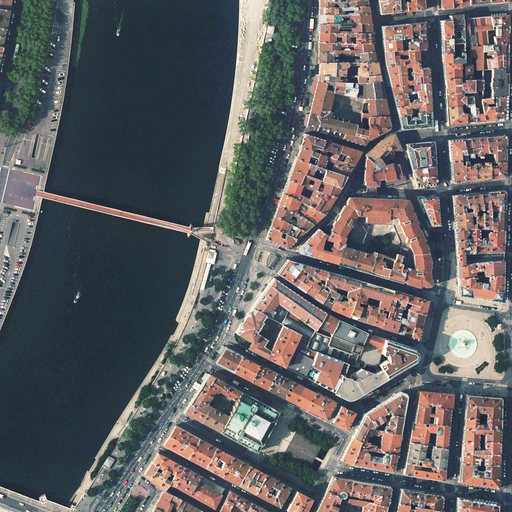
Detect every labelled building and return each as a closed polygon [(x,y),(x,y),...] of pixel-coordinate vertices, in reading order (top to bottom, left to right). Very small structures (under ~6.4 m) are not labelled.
[(0,0),(0,8),(9,11),(10,0),(0,0)] [(257,21),(258,0),(249,0),(248,21),(257,21)] [(399,12),(397,0),(377,0),(378,4),(379,14),(389,13),(399,12)] [(406,11),(405,0),(397,0),(399,12),(403,12),(406,11)] [(414,11),(413,0),(405,0),(406,11),(410,11),(414,11)] [(413,0),(414,11),(418,10),(424,10),(423,2),(422,0),(413,0)] [(450,0),(437,0),(438,9),(446,9),(452,8),(450,0)] [(461,7),(460,0),(450,0),(452,8),(457,8),(461,8),(461,7)] [(368,10),(368,7),(361,7),(337,7),(333,7),(318,7),(318,9),(318,15),(319,15),(339,15),(369,14),(368,10)] [(0,27),(6,29),(9,11),(0,8),(0,27)] [(370,23),(369,19),(369,14),(339,15),(319,15),(319,24),(370,23)] [(470,50),(469,46),(467,18),(467,14),(464,14),(461,15),(462,24),(463,47),(463,50),(470,50)] [(491,30),(507,29),(508,21),(508,14),(490,16),(491,30)] [(455,15),(449,16),(449,19),(451,38),(451,44),(453,44),(453,49),(459,49),(459,53),(462,53),(463,52),(463,50),(463,47),(462,24),(461,15),(455,15)] [(486,35),(485,30),(491,30),(490,16),(480,17),(471,18),(467,18),(469,46),(470,50),(471,76),(473,76),(473,80),(481,80),(482,70),(482,57),(482,45),(487,45),(486,35)] [(451,38),(449,19),(439,20),(439,30),(440,39),(451,38)] [(427,49),(426,37),(425,28),(424,22),(416,23),(409,23),(408,42),(400,43),(400,50),(427,49)] [(352,33),(372,34),(371,28),(370,23),(319,24),(318,24),(318,32),(321,32),(327,33),(341,33),(349,33),(352,33)] [(398,24),(381,26),(382,33),(382,41),(400,39),(399,38),(401,37),(403,38),(400,39),(400,43),(408,42),(409,23),(398,24)] [(507,29),(491,30),(492,34),(493,44),(507,43),(507,35),(507,29)] [(341,33),(327,33),(321,32),(318,32),(318,43),(318,42),(347,43),(348,37),(351,37),(352,33),(349,33),(341,33)] [(372,34),(352,33),(351,37),(354,37),(354,41),(353,41),(352,40),(351,40),(351,43),(372,43),(373,43),(372,37),(372,34)] [(440,39),(441,53),(452,53),(451,44),(451,38),(440,39)] [(384,51),(394,50),(400,50),(400,43),(400,39),(382,41),(383,46),(384,51)] [(329,53),(337,52),(353,52),(373,51),(372,47),(372,43),(351,43),(347,43),(318,42),(319,52),(329,53)] [(491,56),(507,53),(507,48),(507,43),(493,44),(487,45),(482,45),(482,57),(489,56),(491,56)] [(418,61),(418,57),(418,54),(419,55),(427,55),(427,52),(427,49),(400,50),(394,50),(384,51),(384,58),(385,66),(405,64),(418,61)] [(470,50),(463,50),(463,52),(462,53),(463,77),(464,77),(464,80),(471,80),(471,76),(470,50)] [(353,52),(337,52),(337,56),(359,56),(359,57),(359,59),(337,59),(337,63),(358,63),(374,61),(373,57),(373,56),(373,51),(353,52)] [(319,52),(318,52),(318,58),(318,63),(319,63),(337,63),(337,59),(333,59),(333,58),(333,56),(337,56),(337,52),(329,53),(319,52)] [(463,77),(462,53),(459,53),(459,57),(452,57),(452,53),(441,53),(442,63),(443,79),(463,77)] [(489,56),(482,57),(482,70),(503,68),(503,74),(507,73),(507,62),(507,53),(491,56),(491,58),(490,58),(489,56)] [(427,62),(427,57),(418,57),(418,61),(419,61),(420,67),(423,66),(423,67),(428,67),(427,62)] [(319,75),(338,75),(341,75),(341,71),(341,66),(342,66),(343,66),(344,65),(344,64),(359,64),(359,66),(357,68),(357,75),(354,75),(354,76),(356,76),(379,75),(378,69),(378,68),(376,61),(375,61),(374,61),(358,63),(337,63),(319,63),(319,75)] [(429,83),(428,73),(428,67),(423,67),(419,68),(418,61),(405,64),(385,66),(388,77),(390,86),(419,83),(429,83)] [(503,68),(482,70),(481,80),(481,99),(491,98),(506,96),(506,83),(507,73),(503,74),(503,68)] [(319,75),(317,74),(317,80),(336,82),(346,83),(346,80),(345,78),(341,78),(340,80),(338,79),(338,75),(319,75)] [(379,75),(356,76),(356,78),(356,83),(380,80),(379,77),(379,75)] [(463,77),(443,79),(444,86),(444,94),(461,92),(461,88),(465,88),(465,84),(464,82),(464,80),(464,77),(463,77)] [(336,82),(317,80),(309,114),(319,116),(329,118),(330,115),(331,113),(328,112),(333,92),(353,97),(355,89),(356,86),(356,83),(354,83),(353,86),(351,86),(351,83),(346,83),(336,82)] [(380,80),(356,83),(356,86),(361,85),(362,85),(361,92),(357,91),(358,89),(355,89),(353,97),(364,99),(384,98),(381,87),(380,80)] [(471,80),(464,80),(464,82),(465,84),(465,88),(465,92),(465,93),(472,92),(473,80),(471,80)] [(483,122),(480,102),(481,99),(481,80),(473,80),(472,92),(472,94),(471,96),(472,100),(473,114),(474,123),(478,123),(483,122)] [(419,83),(390,86),(391,91),(392,95),(419,91),(419,83)] [(430,91),(429,83),(419,83),(419,91),(423,90),(425,102),(430,101),(430,91)] [(419,91),(392,95),(394,101),(395,107),(425,102),(423,90),(419,91)] [(461,92),(444,94),(445,100),(445,102),(445,108),(459,107),(459,104),(459,103),(460,102),(461,103),(461,107),(464,106),(464,96),(461,96),(461,92)] [(464,96),(464,106),(465,124),(469,123),(474,123),(473,114),(472,100),(471,96),(464,96)] [(506,107),(506,96),(491,98),(494,121),(506,120),(506,107)] [(384,98),(364,99),(363,102),(369,102),(368,113),(361,113),(361,117),(388,116),(386,106),(384,98)] [(494,121),(491,98),(481,99),(480,102),(483,122),(488,122),(494,121)] [(416,113),(431,111),(431,105),(430,101),(425,102),(395,107),(396,112),(397,116),(409,114),(416,113)] [(459,107),(445,108),(446,117),(446,125),(465,124),(464,106),(461,107),(462,110),(459,110),(459,108),(460,108),(460,107),(459,107)] [(416,113),(417,121),(415,121),(415,128),(432,127),(431,117),(431,111),(416,113)] [(316,131),(319,116),(309,114),(306,127),(316,131)] [(413,128),(412,121),(410,122),(409,114),(397,116),(399,122),(401,130),(413,128)] [(360,122),(330,115),(329,118),(319,116),(316,131),(342,139),(345,133),(359,137),(362,122),(360,122)] [(389,129),(389,127),(390,125),(389,121),(388,116),(361,117),(360,119),(360,122),(362,122),(359,137),(369,139),(389,129)] [(324,140),(303,133),(299,145),(295,158),(321,168),(324,169),(346,176),(350,169),(352,165),(334,159),(328,158),(324,157),(318,155),(314,153),(315,149),(320,151),(324,140)] [(342,139),(364,146),(369,139),(359,137),(345,133),(342,139)] [(365,155),(378,168),(383,165),(383,164),(380,159),(384,155),(387,153),(387,151),(390,149),(394,150),(401,150),(393,134),(381,140),(364,155),(365,155)] [(505,135),(484,137),(487,149),(488,153),(493,153),(493,157),(491,157),(491,155),(488,156),(488,157),(488,162),(505,161),(505,147),(505,135)] [(472,138),(468,138),(470,148),(471,154),(472,154),(473,162),(473,164),(479,163),(480,163),(482,163),(483,163),(483,158),(480,158),(480,156),(477,156),(477,155),(476,155),(476,153),(478,152),(475,137),(472,138)] [(488,162),(488,157),(488,156),(488,153),(481,153),(481,151),(479,151),(477,137),(475,137),(478,152),(476,153),(476,155),(477,155),(477,156),(480,156),(481,156),(483,158),(483,163),(488,162)] [(477,137),(479,151),(481,151),(481,153),(488,153),(487,149),(484,137),(477,137)] [(473,162),(472,154),(471,154),(470,148),(468,138),(465,138),(461,139),(464,154),(463,154),(463,160),(463,161),(466,161),(466,163),(473,162)] [(448,151),(449,161),(463,160),(463,154),(464,154),(461,139),(447,140),(448,151)] [(331,142),(324,140),(320,151),(319,152),(318,153),(318,155),(324,157),(325,154),(324,154),(325,151),(331,153),(330,156),(328,155),(328,158),(334,159),(342,146),(331,142)] [(418,143),(404,144),(406,151),(408,159),(418,158),(418,155),(423,155),(423,157),(434,156),(434,153),(433,141),(418,143)] [(342,146),(334,159),(352,165),(360,152),(353,149),(342,146)] [(365,156),(378,168),(365,155),(365,156)] [(376,185),(377,185),(377,179),(383,178),(384,180),(395,178),(395,177),(400,175),(399,172),(398,167),(397,164),(393,165),(392,163),(386,164),(384,165),(383,165),(378,168),(365,156),(364,170),(363,181),(364,181),(364,185),(366,185),(376,185)] [(418,158),(408,159),(410,165),(411,169),(435,165),(434,157),(434,156),(423,157),(424,160),(418,160),(418,158)] [(340,188),(345,178),(346,176),(324,169),(321,168),(295,158),(291,169),(340,188)] [(464,182),(463,161),(463,160),(449,161),(450,172),(450,183),(464,182)] [(474,181),(473,164),(473,162),(466,163),(466,161),(463,161),(464,182),(466,182),(474,181)] [(505,161),(488,162),(489,179),(505,178),(505,169),(505,161)] [(479,163),(473,164),(474,181),(482,180),(489,179),(488,162),(483,163),(483,165),(478,166),(479,163)] [(424,177),(436,175),(435,167),(435,165),(411,169),(412,173),(413,177),(424,176),(424,177)] [(291,169),(287,179),(314,189),(335,197),(340,188),(291,169)] [(357,189),(366,190),(366,185),(364,185),(364,181),(363,181),(364,170),(358,170),(357,189)] [(416,187),(436,185),(436,177),(436,175),(424,177),(424,176),(413,177),(414,182),(416,187)] [(314,189),(287,179),(283,189),(282,193),(304,205),(310,194),(304,191),(305,191),(305,190),(311,193),(314,189)] [(363,223),(393,225),(399,243),(396,253),(397,254),(402,255),(402,256),(399,263),(406,265),(402,282),(401,282),(418,287),(428,286),(430,284),(429,266),(428,253),(418,227),(411,210),(407,200),(375,198),(376,185),(366,185),(366,190),(365,198),(349,197),(341,209),(334,221),(335,222),(334,223),(333,225),(330,231),(345,236),(361,243),(366,232),(362,227),(361,226),(353,220),(354,218),(363,223)] [(310,194),(304,205),(323,215),(329,206),(335,197),(314,189),(311,193),(310,194)] [(504,190),(487,192),(489,209),(504,210),(504,199),(504,190)] [(472,193),(464,194),(468,211),(469,211),(469,210),(470,210),(469,209),(471,209),(471,211),(473,211),(474,211),(474,228),(483,228),(482,216),(477,216),(477,213),(481,213),(479,192),(472,193)] [(483,228),(490,229),(489,209),(487,192),(483,192),(479,192),(481,213),(482,216),(483,228)] [(304,205),(282,193),(280,199),(278,206),(313,224),(316,221),(323,215),(304,205)] [(468,211),(464,194),(451,195),(452,205),(453,213),(468,212),(468,211)] [(438,209),(437,196),(419,198),(425,211),(430,226),(439,225),(439,221),(438,209)] [(274,216),(305,232),(313,224),(278,206),(275,214),(274,216)] [(504,219),(504,210),(489,209),(490,229),(504,229),(504,219)] [(473,211),(471,211),(469,211),(468,211),(468,212),(453,213),(453,221),(453,223),(454,229),(465,228),(474,228),(474,211),(473,211)] [(285,233),(296,239),(297,240),(301,235),(305,232),(274,216),(272,221),(270,226),(282,232),(285,233)] [(282,232),(270,226),(265,239),(276,244),(287,249),(296,239),(285,233),(283,238),(280,236),(282,232)] [(299,253),(336,264),(344,236),(330,231),(327,236),(318,228),(313,233),(298,248),(299,253)] [(454,239),(455,248),(461,247),(467,246),(467,238),(464,238),(464,234),(466,234),(465,228),(454,229),(454,239)] [(474,228),(465,228),(466,234),(469,234),(469,238),(467,238),(467,246),(473,245),(494,244),(494,245),(503,244),(503,236),(504,229),(490,229),(483,228),(474,228)] [(344,236),(336,264),(345,266),(353,268),(359,243),(344,236)] [(361,271),(369,273),(375,252),(366,249),(367,246),(359,243),(353,268),(361,271)] [(494,244),(473,245),(474,254),(463,254),(463,255),(463,259),(463,265),(473,263),(480,262),(484,261),(503,260),(503,257),(503,255),(503,253),(503,244),(494,245),(494,244)] [(474,254),(473,245),(467,246),(461,247),(455,248),(456,255),(456,256),(456,266),(463,265),(463,259),(463,255),(463,254),(474,254)] [(375,252),(369,273),(377,275),(385,278),(388,268),(382,266),(383,261),(392,264),(392,261),(393,261),(394,259),(375,252)] [(270,253),(266,259),(263,258),(260,262),(272,269),(279,258),(270,253)] [(403,274),(404,270),(404,265),(399,263),(402,255),(397,254),(396,253),(396,255),(394,259),(393,261),(392,261),(392,264),(390,269),(388,268),(385,278),(393,280),(400,282),(401,281),(403,274)] [(289,282),(298,269),(301,263),(287,259),(277,273),(289,282)] [(484,269),(484,270),(483,270),(484,276),(485,276),(503,274),(503,266),(503,260),(484,261),(480,262),(480,264),(483,264),(483,269),(484,269)] [(473,270),(483,269),(483,264),(480,264),(480,262),(473,263),(473,270)] [(328,271),(301,263),(298,269),(304,273),(313,279),(317,281),(317,280),(318,278),(319,278),(325,280),(328,271)] [(457,278),(474,276),(474,271),(473,270),(473,263),(463,265),(456,266),(457,270),(457,278)] [(304,273),(298,269),(289,282),(296,286),(304,273)] [(325,280),(324,285),(329,288),(333,290),(334,289),(334,286),(340,288),(343,275),(328,271),(325,280)] [(313,279),(304,273),(296,286),(295,286),(304,292),(313,279)] [(484,276),(474,276),(457,278),(458,295),(459,295),(477,298),(484,299),(501,301),(502,301),(503,278),(503,274),(485,276),(484,276)] [(360,280),(343,275),(340,288),(347,290),(346,292),(345,297),(348,298),(354,300),(360,280)] [(298,295),(273,278),(268,285),(260,296),(252,307),(262,313),(265,315),(266,316),(276,302),(289,311),(298,295)] [(317,281),(313,279),(304,292),(313,298),(321,284),(320,283),(318,285),(315,283),(317,281)] [(392,290),(360,280),(354,300),(362,303),(363,303),(366,295),(379,299),(377,307),(378,307),(383,309),(386,310),(387,305),(388,304),(392,290)] [(324,297),(326,294),(329,288),(324,285),(321,284),(313,298),(321,304),(324,298),(324,297)] [(330,308),(337,293),(336,292),(333,290),(329,288),(326,294),(324,297),(324,298),(321,304),(330,308)] [(399,292),(392,290),(388,304),(387,305),(386,310),(388,310),(393,312),(395,306),(395,305),(392,305),(394,300),(396,301),(399,292)] [(427,300),(399,292),(396,301),(395,305),(395,306),(402,308),(404,302),(410,303),(410,305),(409,307),(408,307),(407,309),(424,314),(427,300)] [(330,308),(349,317),(354,300),(348,298),(345,297),(342,295),(337,293),(330,308)] [(305,300),(298,295),(289,311),(315,330),(317,326),(325,312),(305,300)] [(356,319),(362,303),(354,300),(349,317),(356,319)] [(289,311),(276,302),(266,316),(267,316),(278,322),(281,324),(289,311)] [(365,322),(370,305),(363,303),(362,303),(356,319),(365,322)] [(370,305),(365,322),(372,325),(378,307),(377,307),(370,305)] [(402,308),(395,306),(393,312),(390,319),(399,321),(406,324),(413,326),(421,328),(424,316),(424,314),(407,309),(405,309),(402,308)] [(262,313),(252,307),(244,320),(235,332),(248,340),(252,343),(258,334),(255,332),(263,320),(262,319),(265,315),(262,313)] [(383,309),(378,307),(372,325),(380,327),(383,317),(385,313),(381,312),(381,310),(383,311),(383,309)] [(393,312),(388,310),(386,318),(383,317),(380,327),(395,332),(399,321),(390,319),(393,312)] [(315,330),(289,311),(281,324),(282,324),(282,325),(300,334),(310,338),(314,332),(315,330)] [(338,320),(325,312),(317,326),(331,333),(330,335),(338,320)] [(266,316),(265,315),(262,319),(263,320),(255,332),(258,334),(267,339),(271,334),(272,335),(278,322),(267,316),(266,316)] [(354,365),(356,360),(358,354),(360,345),(361,346),(367,333),(338,320),(330,335),(331,335),(330,338),(314,332),(310,338),(306,348),(316,352),(349,364),(354,365)] [(402,335),(406,324),(399,321),(395,332),(402,335)] [(281,324),(278,322),(272,335),(271,334),(267,339),(268,339),(265,344),(266,345),(265,346),(271,350),(282,325),(282,324),(281,324)] [(410,337),(413,326),(406,324),(402,335),(410,337)] [(300,334),(282,325),(271,350),(267,358),(284,367),(300,334)] [(413,326),(410,337),(418,340),(421,328),(413,326)] [(384,339),(367,333),(361,346),(360,345),(358,354),(356,360),(360,361),(360,362),(377,368),(378,364),(379,363),(381,353),(384,339)] [(248,349),(267,358),(271,350),(265,346),(266,345),(265,344),(268,339),(267,339),(258,334),(252,343),(248,349)] [(310,338),(300,334),(284,367),(308,379),(314,361),(316,352),(306,348),(310,338)] [(413,349),(384,339),(381,353),(385,354),(387,354),(385,359),(384,359),(379,363),(378,364),(381,368),(386,377),(401,368),(414,360),(413,359),(415,358),(416,357),(416,356),(416,354),(416,353),(415,351),(414,350),(412,350),(413,349)] [(215,363),(233,372),(242,355),(226,347),(215,363)] [(343,380),(344,377),(349,364),(316,352),(314,361),(308,379),(333,392),(341,379),(343,380)] [(259,364),(242,355),(233,372),(250,381),(259,364)] [(259,364),(250,381),(267,389),(276,373),(259,364)] [(386,377),(381,368),(373,373),(361,368),(355,371),(355,373),(357,376),(351,380),(349,378),(344,377),(343,380),(341,379),(333,392),(340,395),(344,397),(347,398),(348,398),(350,398),(351,398),(353,397),(363,390),(386,377)] [(267,389),(284,398),(292,381),(276,373),(267,389)] [(220,380),(208,374),(198,390),(211,397),(212,395),(216,389),(223,394),(236,401),(241,392),(220,380)] [(315,393),(292,381),(284,398),(307,409),(315,393)] [(201,422),(211,406),(207,404),(210,398),(211,397),(198,390),(183,412),(201,422)] [(268,433),(275,420),(275,419),(274,419),(278,412),(276,410),(274,409),(271,407),(269,406),(241,391),(241,392),(236,401),(234,406),(233,405),(232,406),(233,407),(230,411),(229,412),(230,412),(228,415),(227,415),(227,416),(228,416),(219,432),(247,447),(248,448),(252,450),(254,451),(256,452),(260,445),(261,445),(262,445),(268,433)] [(431,391),(424,391),(418,391),(416,403),(429,405),(433,405),(450,408),(451,393),(450,393),(443,392),(443,393),(438,392),(431,391)] [(390,398),(380,403),(385,411),(387,409),(390,414),(390,413),(401,415),(404,396),(399,392),(390,398)] [(315,393),(307,409),(325,419),(334,402),(315,393)] [(236,401),(223,394),(221,398),(233,405),(234,406),(236,401)] [(464,417),(477,417),(477,412),(480,412),(486,412),(485,417),(500,418),(500,397),(483,396),(466,394),(464,417)] [(372,408),(365,413),(372,425),(382,419),(382,417),(380,414),(385,411),(380,403),(372,408)] [(429,405),(416,403),(414,411),(413,418),(430,421),(436,422),(448,424),(450,408),(433,405),(433,409),(433,412),(430,412),(428,412),(429,405)] [(345,429),(354,412),(340,405),(332,422),(345,429)] [(227,415),(211,406),(201,422),(219,432),(228,416),(227,416),(227,415)] [(360,440),(365,427),(371,428),(372,425),(365,413),(363,414),(358,424),(352,436),(360,440)] [(383,430),(398,433),(398,432),(399,423),(401,415),(390,413),(390,414),(388,415),(386,424),(385,424),(384,425),(383,430)] [(463,428),(481,428),(481,423),(476,423),(477,417),(464,417),(463,426),(463,428)] [(500,418),(485,417),(485,423),(481,423),(481,428),(499,428),(499,426),(500,418)] [(411,430),(409,441),(425,444),(428,431),(430,421),(413,418),(411,430)] [(430,421),(428,431),(429,431),(426,444),(425,444),(431,445),(434,446),(436,422),(430,421)] [(436,422),(434,446),(446,448),(447,435),(448,424),(436,422)] [(175,425),(163,444),(188,458),(199,438),(175,425)] [(400,433),(398,432),(398,433),(383,430),(371,428),(365,427),(360,440),(358,447),(366,448),(370,449),(373,450),(384,452),(396,454),(398,443),(400,433)] [(481,428),(463,428),(462,430),(462,440),(480,440),(481,428)] [(499,428),(481,428),(480,440),(499,441),(499,431),(499,428)] [(347,448),(341,459),(341,460),(342,460),(351,464),(358,447),(360,440),(352,436),(347,448)] [(205,467),(216,447),(199,438),(188,458),(205,467)] [(480,450),(480,440),(462,440),(460,450),(461,452),(479,453),(480,453),(480,452),(479,452),(479,450),(480,450)] [(499,441),(480,440),(480,450),(481,450),(481,452),(480,452),(480,453),(499,453),(499,450),(499,441)] [(425,448),(425,444),(409,441),(407,452),(405,462),(419,464),(430,466),(444,468),(445,458),(446,448),(434,446),(431,445),(431,449),(429,459),(428,459),(427,458),(426,457),(424,457),(423,458),(425,448)] [(216,447),(205,467),(222,476),(232,456),(224,452),(216,447)] [(366,448),(358,447),(351,464),(361,466),(370,468),(372,455),(369,455),(367,454),(367,453),(366,452),(365,451),(366,448)] [(184,467),(157,452),(151,462),(157,466),(161,469),(166,471),(167,470),(171,473),(172,473),(170,476),(177,480),(184,467)] [(381,456),(381,457),(372,455),(370,468),(381,470),(392,472),(393,471),(396,454),(384,452),(383,455),(382,455),(381,456)] [(460,463),(479,464),(479,453),(461,452),(460,455),(460,463)] [(480,453),(479,453),(479,464),(499,464),(499,455),(499,453),(480,453)] [(103,466),(110,470),(115,460),(108,456),(103,466)] [(249,465),(232,456),(222,476),(238,485),(249,465)] [(153,482),(162,489),(165,489),(169,483),(174,486),(177,480),(170,476),(169,480),(165,477),(166,477),(166,476),(165,476),(165,475),(164,475),(166,473),(165,473),(166,471),(161,469),(159,472),(155,470),(157,466),(151,462),(144,474),(153,482)] [(419,464),(405,462),(403,473),(422,476),(436,479),(443,480),(444,477),(444,468),(430,466),(430,469),(419,467),(419,464)] [(477,485),(498,488),(499,464),(479,464),(460,463),(458,482),(477,485)] [(249,465),(238,485),(254,493),(265,474),(249,465)] [(177,480),(174,486),(182,490),(189,494),(196,481),(200,475),(184,467),(177,480)] [(282,483),(265,474),(254,493),(271,502),(282,483)] [(224,488),(200,475),(196,481),(221,494),(224,488)] [(351,479),(332,476),(326,490),(339,496),(343,497),(343,496),(344,495),(344,494),(345,493),(349,494),(351,479)] [(349,494),(356,495),(356,496),(357,496),(358,496),(359,496),(366,497),(370,483),(351,479),(349,494)] [(221,494),(196,481),(189,494),(202,501),(214,508),(221,494)] [(289,488),(290,487),(282,483),(271,502),(279,506),(284,497),(289,488)] [(370,483),(366,497),(372,498),(371,502),(387,505),(390,487),(390,486),(370,483)] [(400,489),(397,502),(407,504),(408,501),(416,501),(415,505),(421,506),(421,502),(423,492),(421,491),(400,488),(400,489)] [(339,496),(326,490),(314,511),(329,511),(331,509),(334,510),(336,506),(333,505),(335,501),(337,502),(339,496)] [(226,511),(228,510),(232,502),(236,494),(229,491),(224,501),(219,511),(221,511),(226,511)] [(289,511),(304,511),(311,498),(296,491),(292,499),(286,510),(289,511)] [(179,511),(185,501),(167,492),(162,492),(158,499),(154,506),(165,511),(167,511),(169,509),(170,506),(171,503),(177,506),(175,509),(173,511),(179,511)] [(442,494),(423,492),(421,502),(428,504),(427,508),(441,510),(441,501),(442,495),(442,494)] [(236,494),(232,502),(245,510),(246,511),(251,502),(236,494)] [(343,497),(339,496),(337,502),(336,506),(334,510),(333,511),(345,511),(347,502),(346,502),(347,498),(343,497)] [(457,497),(455,511),(497,511),(498,503),(457,497)] [(349,498),(347,498),(346,502),(347,502),(363,505),(361,511),(385,511),(387,505),(371,502),(365,501),(349,498)] [(193,506),(185,501),(179,511),(199,511),(201,510),(193,506)] [(245,510),(232,502),(228,510),(233,511),(244,511),(245,510)] [(269,511),(251,502),(246,511),(245,510),(248,511),(269,511)] [(440,511),(441,510),(427,508),(421,506),(415,505),(407,504),(397,502),(395,511),(440,511)]
